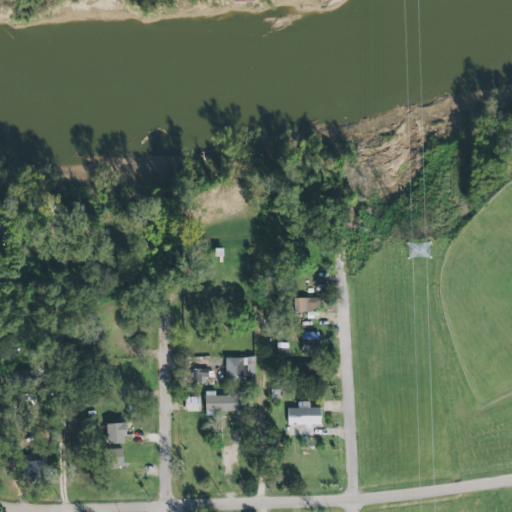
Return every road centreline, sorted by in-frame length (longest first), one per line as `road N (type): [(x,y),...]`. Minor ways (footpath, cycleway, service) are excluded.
road 1 (residential): [(0,507),(350,502),(511,477)]
road 2 (residential): [(348,230),(350,511)]
road 3 (residential): [(165,511),(163,295)]
